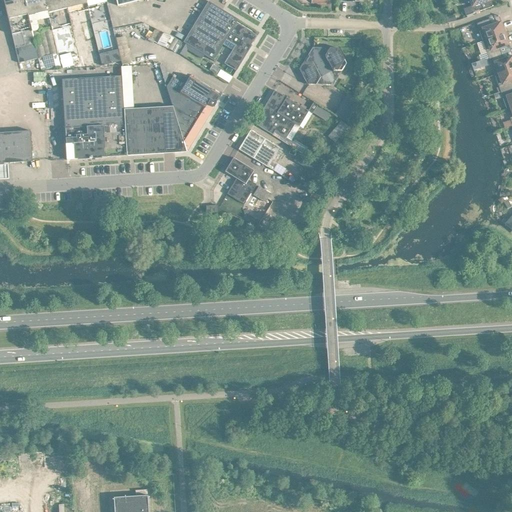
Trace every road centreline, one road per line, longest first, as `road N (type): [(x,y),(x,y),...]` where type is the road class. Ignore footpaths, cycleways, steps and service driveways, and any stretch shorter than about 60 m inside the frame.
road 1 (secondary): [(511,291),(0,319)]
road 2 (secondary): [(0,352),(511,325)]
road 3 (residential): [(0,185),(200,173),(286,20)]
